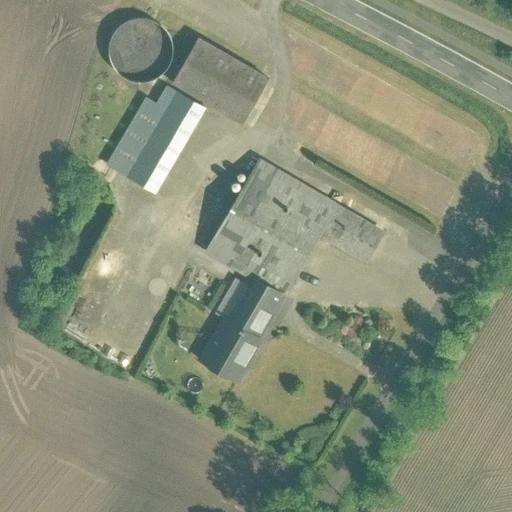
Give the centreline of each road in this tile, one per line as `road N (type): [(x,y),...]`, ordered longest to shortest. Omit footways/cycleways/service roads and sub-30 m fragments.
road 1 (residential): [(511,184),(324,511)]
road 2 (tertiary): [(338,0),(511,92)]
